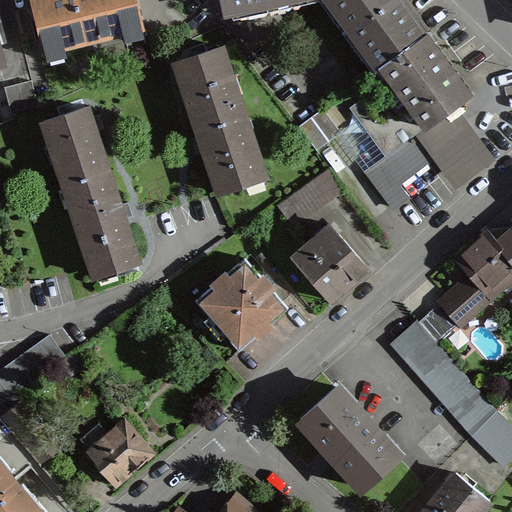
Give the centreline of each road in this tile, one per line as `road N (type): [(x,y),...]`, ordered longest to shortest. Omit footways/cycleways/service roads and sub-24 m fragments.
road 1 (residential): [(235,427),(511,174)]
road 2 (residential): [(0,328),(139,285),(199,234)]
road 3 (residential): [(133,511),(235,427)]
road 4 (residential): [(235,427),(334,511)]
